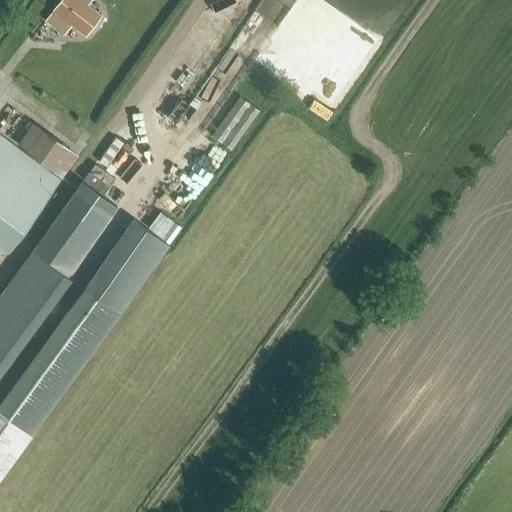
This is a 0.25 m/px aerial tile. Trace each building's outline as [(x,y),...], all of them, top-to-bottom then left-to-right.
[(63,0),(47,21),(63,34),(70,24),(85,36),(101,16),(86,4),(89,0),(63,0)] [(242,96),(212,134),(231,149),(261,111),(242,96)] [(0,220),(20,236),(62,179),(0,133),(0,220)] [(0,375),(71,278),(107,229),(68,201),(0,294),(0,375)] [(131,222),(84,287),(0,402),(0,477),(167,249),(131,222)]
